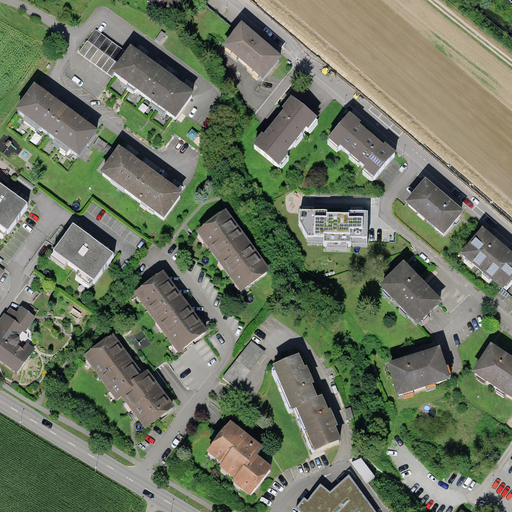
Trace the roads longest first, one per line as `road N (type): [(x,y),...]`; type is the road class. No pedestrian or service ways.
road 1 (unclassified): [(236,0),(421,157)]
road 2 (residential): [(511,324),(386,214),(384,200),(421,157)]
road 3 (primary): [(0,400),(184,511)]
road 4 (unclassified): [(421,157),(511,236)]
